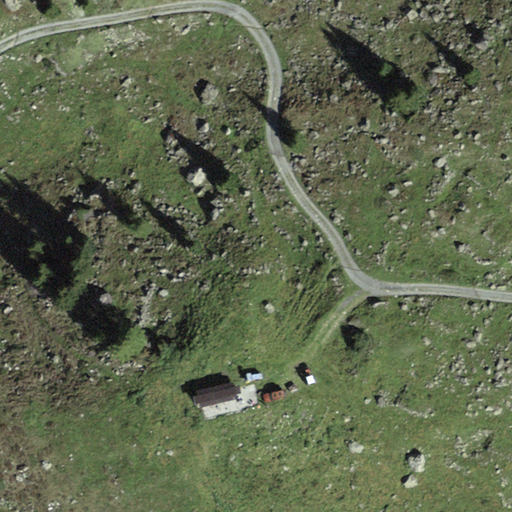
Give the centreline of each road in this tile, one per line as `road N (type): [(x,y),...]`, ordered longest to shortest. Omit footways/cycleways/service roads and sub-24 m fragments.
road 1 (track): [(0,47),(67,25),(210,5),(234,11),(252,23),(274,63),(273,140),(289,174),(362,281),(393,291),(511,296)]
road 2 (track): [(374,287),(353,299),(304,356),(255,390)]
